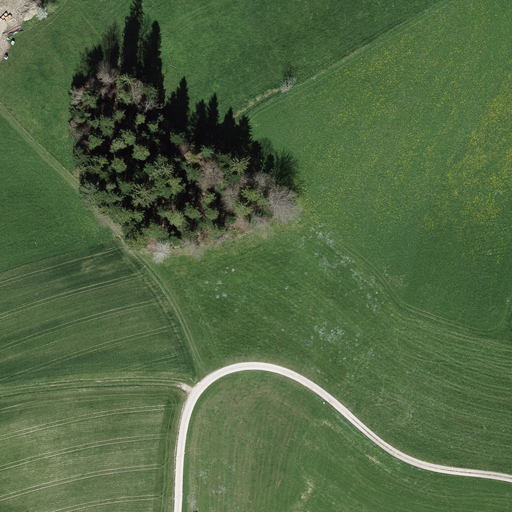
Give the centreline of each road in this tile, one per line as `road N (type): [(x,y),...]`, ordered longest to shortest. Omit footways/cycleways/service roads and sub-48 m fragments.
road 1 (track): [(177,511),(189,405),(209,378),(239,366),(288,373),(423,464),(511,478)]
road 2 (track): [(511,322),(509,332),(493,335),(399,307),(354,258),(302,222)]
road 3 (track): [(0,396),(108,383),(197,389)]
